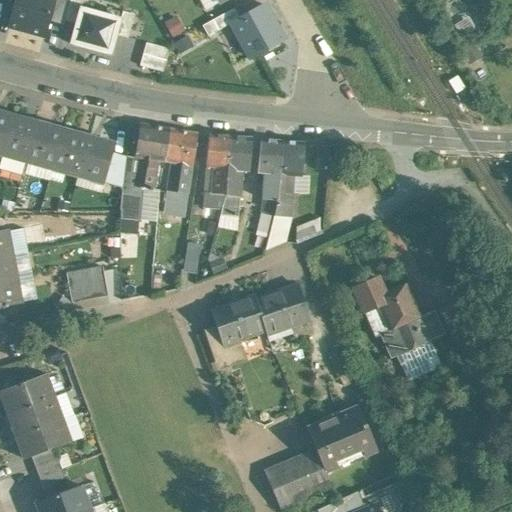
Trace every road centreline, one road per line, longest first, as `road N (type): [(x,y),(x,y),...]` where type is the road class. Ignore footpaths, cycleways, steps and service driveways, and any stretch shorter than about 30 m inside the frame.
road 1 (residential): [(407,202),(375,224),(178,296),(0,337)]
road 2 (residential): [(0,56),(312,122)]
road 3 (residential): [(312,122),(318,47),(292,0)]
